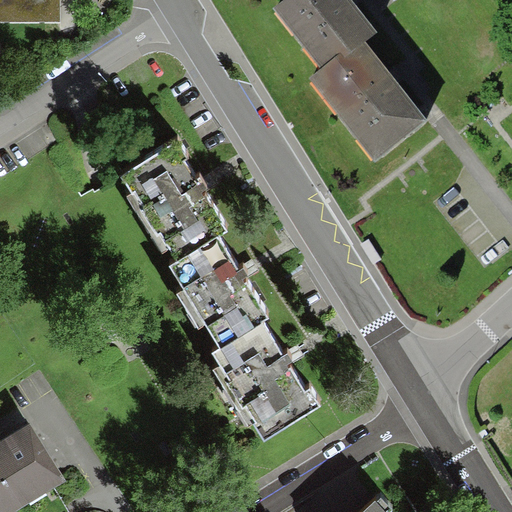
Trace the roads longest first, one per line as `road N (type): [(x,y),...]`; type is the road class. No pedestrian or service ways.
road 1 (residential): [(420,386),(182,7)]
road 2 (residential): [(0,128),(182,7)]
road 3 (residential): [(256,511),(432,405)]
road 4 (residential): [(496,511),(432,405)]
road 5 (residential): [(511,305),(420,386)]
